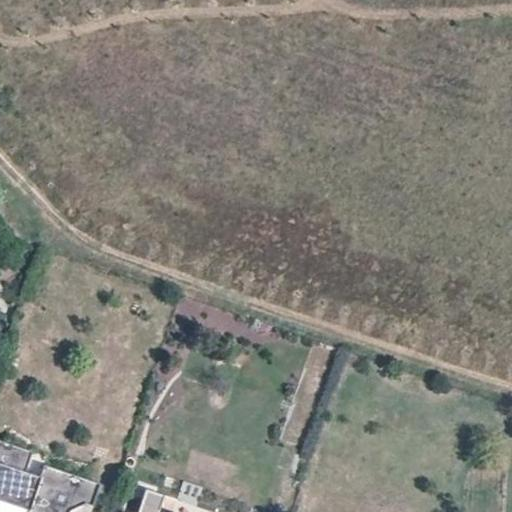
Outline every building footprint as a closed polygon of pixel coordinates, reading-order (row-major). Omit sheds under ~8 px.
[(24,511),(66,511),(67,509),(83,501),(90,503),(97,483),(41,463),(37,475),(23,470),(29,450),(0,440),(0,500),(25,509),(24,511)] [(170,511),(157,507),(162,493),(143,486),(134,511),(126,511),(119,510),(118,511),(170,511)] [(174,497),(162,493),(157,507),(170,511),(174,497)] [(0,500),(0,510),(5,511),(24,511),(25,509),(0,500)] [(87,511),(90,503),(83,501),(67,509),(66,511),(87,511)]
